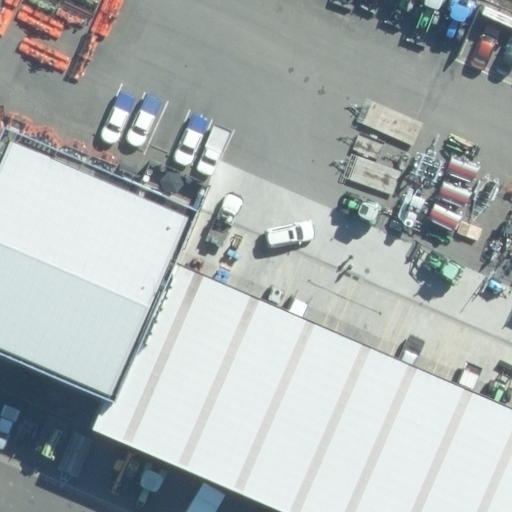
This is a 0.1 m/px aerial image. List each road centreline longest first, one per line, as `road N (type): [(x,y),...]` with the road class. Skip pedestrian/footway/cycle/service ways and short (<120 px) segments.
road 1 (unknown): [(0,67),(511,320)]
road 2 (unknown): [(173,0),(511,153)]
